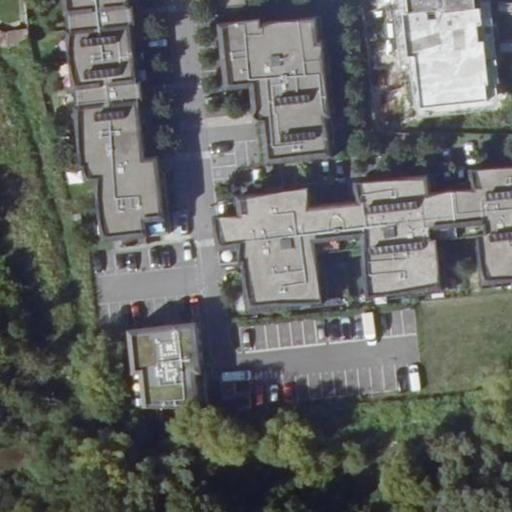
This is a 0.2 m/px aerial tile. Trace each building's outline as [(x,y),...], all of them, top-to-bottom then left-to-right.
[(158,0),(58,0),(63,50),(163,40),(158,0)] [(174,0),(158,0),(163,40),(178,38),(174,0)] [(241,13),(241,0),(216,0),(216,12),(241,13)] [(259,161),(328,154),(314,14),(216,24),(222,88),(252,85),(259,161)] [(0,46),(2,48),(10,47),(8,33),(0,28),(0,46)] [(10,47),(32,44),(30,30),(8,33),(10,47)] [(483,284),(511,279),(511,163),(466,170),(468,186),(426,192),(423,173),(352,183),(354,199),(306,207),(303,185),(231,196),(233,212),(211,215),(217,258),(235,255),(243,309),(319,298),(310,243),(358,236),(367,294),(437,283),(431,239),(475,232),(483,284)] [(127,326),(130,406),(198,403),(194,323),(127,326)] [(245,349),(321,341),(320,324),(244,332),(245,349)]
